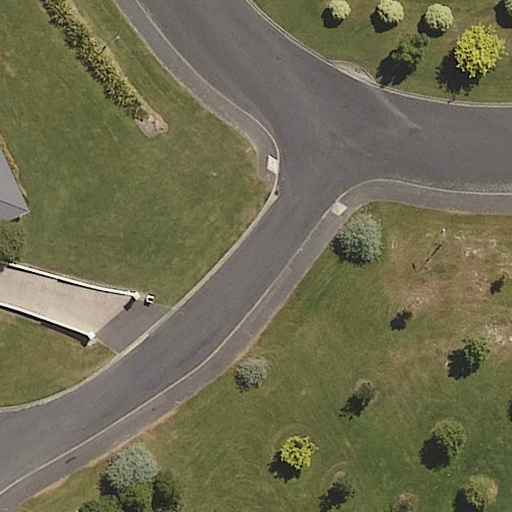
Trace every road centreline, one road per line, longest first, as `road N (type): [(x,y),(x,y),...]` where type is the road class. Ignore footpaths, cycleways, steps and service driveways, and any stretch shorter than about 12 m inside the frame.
road 1 (residential): [(0,447),(119,389),(188,336),(248,273),(298,203),(337,125)]
road 2 (residential): [(337,125),(217,34),(191,0)]
road 3 (residential): [(511,149),(397,143),(337,125)]
